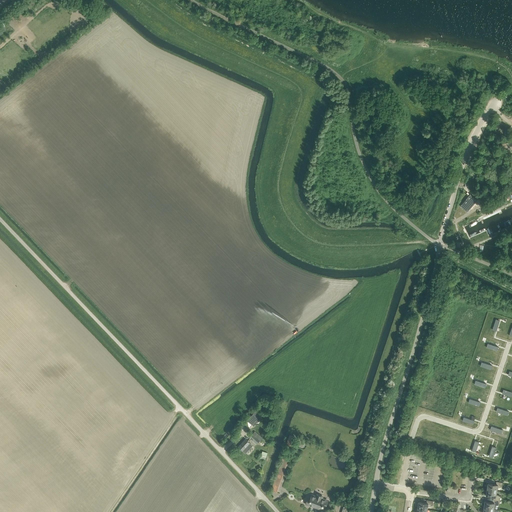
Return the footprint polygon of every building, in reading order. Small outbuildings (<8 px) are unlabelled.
[(467,211),(477,200),(470,194),(461,205),(467,211)] [(255,411),(248,420),(254,425),(261,416),(258,414),(259,413),(256,410),(255,411)] [(249,437),(251,438),(257,444),(258,443),(259,444),(261,442),(262,440),(266,444),(268,441),(255,431),(249,437)] [(289,434),(286,444),(292,446),(295,436),(289,434)] [(242,451),(250,443),(245,439),(238,447),(242,451)] [(271,490),(276,491),(289,456),(284,454),(271,490)] [(487,483),(486,489),(497,491),(497,487),(502,486),(502,482),(496,481),(495,484),(487,483)] [(493,496),(493,499),(499,500),(500,496),(496,494),(497,491),(486,489),(485,495),(493,496)] [(308,497),(305,505),(322,511),(324,507),(326,508),(329,500),(323,498),(324,496),(316,493),(315,495),(312,493),(311,498),(308,497)] [(418,501),(417,508),(427,509),(428,506),(432,505),(433,501),(426,499),(426,502),(418,501)] [(484,501),(483,507),(494,509),(494,505),(498,505),(499,500),(493,499),(492,502),(484,501)]
